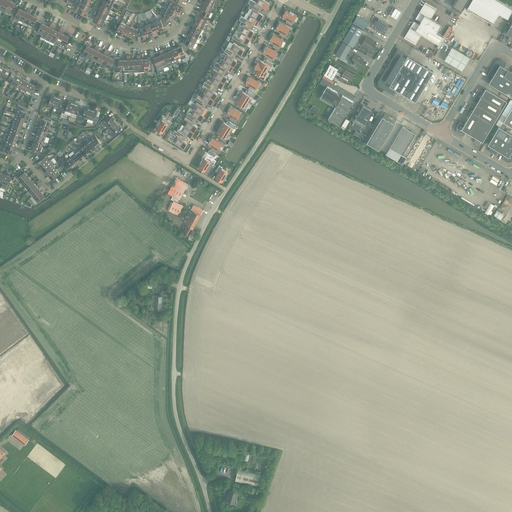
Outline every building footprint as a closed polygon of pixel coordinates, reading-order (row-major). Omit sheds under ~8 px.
[(0,8),(0,9),(4,12),(10,1),(8,0),(4,0),(1,7),(0,8)] [(110,9),(112,4),(104,0),(102,5),(110,9)] [(263,7),(266,8),(269,3),(263,0),(257,0),(256,3),(251,0),(249,0),(248,3),(259,9),(261,6),(263,7)] [(455,0),(452,6),(461,11),(467,0),(455,0)] [(499,13),(507,18),(511,10),(511,7),(499,0),(471,0),(467,9),(493,24),(499,13)] [(11,16),(10,18),(16,7),(13,6),(15,3),(10,1),(4,12),(11,16)] [(80,1),(78,5),(86,10),(89,5),(80,1)] [(166,5),(169,7),(168,7),(180,13),(181,11),(178,9),(179,6),(169,1),(166,5)] [(203,5),(202,8),(210,12),(213,7),(202,2),(201,4),(203,5)] [(259,9),(248,3),(250,4),(248,8),(253,10),(250,14),(249,14),(259,20),(262,14),(259,13),(258,12),(259,9)] [(436,32),(437,31),(441,25),(430,18),(430,17),(435,9),(426,3),(417,18),(421,20),(420,21),(420,22),(419,24),(418,25),(414,22),(405,37),(415,43),(421,33),(438,43),(443,36),(436,32)] [(75,10),(84,15),(86,10),(78,5),(75,10)] [(100,10),(108,14),(110,9),(102,5),(100,10)] [(10,18),(18,22),(23,11),(16,7),(10,18)] [(179,15),(180,13),(168,7),(166,11),(174,16),(176,13),(179,15)] [(401,11),(394,7),(390,14),(396,18),(401,11)] [(199,13),(208,17),(210,12),(202,8),(199,13)] [(18,22),(19,19),(24,22),(29,11),(27,10),(26,12),(23,11),(18,22)] [(100,10),(97,15),(105,19),(108,14),(100,10)] [(290,12),(286,10),(283,17),(287,19),(286,22),(292,25),(294,22),(293,21),(296,16),(293,14),(294,13),(290,11),(290,12)] [(24,22),(28,24),(32,15),(30,14),(30,12),(29,11),(24,22)] [(172,21),(174,16),(166,11),(164,17),(163,17),(160,14),(159,15),(160,16),(167,24),(171,20),(172,21)] [(239,20),(250,26),(252,23),(254,24),(257,25),(259,20),(249,14),(246,19),(241,16),(239,20)] [(28,24),(27,27),(34,30),(39,22),(36,20),(37,18),(32,15),(28,24)] [(109,27),(103,24),(105,19),(97,15),(95,20),(96,21),(95,23),(107,30),(109,27)] [(207,19),(198,15),(196,20),(204,24),(207,19)] [(164,27),(167,24),(160,16),(160,17),(161,19),(160,19),(155,22),(159,30),(164,28),(164,27)] [(357,16),(353,23),(363,29),(367,22),(357,16)] [(383,31),(387,24),(378,19),(373,28),(382,33),(384,34),(385,32),(383,31)] [(193,22),(192,24),(202,29),(204,24),(196,20),(194,23),(193,22)] [(239,20),(241,21),(239,24),(242,26),(240,31),(250,37),(253,31),(250,30),(249,29),(250,26),(239,20)] [(34,30),(42,34),(46,25),(39,22),(34,30)] [(42,34),(40,37),(45,39),(53,23),(51,22),(50,25),(49,27),(46,25),(42,34)] [(120,31),(118,35),(120,36),(126,24),(121,22),(117,30),(120,31)] [(155,22),(150,24),(155,36),(157,35),(156,32),(159,30),(155,22)] [(45,39),(50,41),(55,30),(52,28),(53,27),(55,24),(53,23),(45,39)] [(279,35),(285,38),(287,35),(286,34),(289,28),(280,23),(276,29),(281,32),(279,35)] [(124,34),(127,35),(131,27),(126,24),(120,36),(122,37),(124,34)] [(153,37),(155,36),(150,24),(145,26),(149,35),(152,33),(153,37)] [(191,25),(193,26),(191,29),(200,33),(202,34),(204,30),(202,29),(192,24),(191,25)] [(352,24),(342,41),(353,47),(362,30),(352,24)] [(141,28),(138,29),(138,37),(144,36),(144,37),(149,35),(145,26),(141,28)] [(55,30),(50,41),(54,44),(62,28),(60,27),(58,31),(55,30)] [(132,37),(138,37),(138,29),(136,29),(131,27),(127,35),(132,38),(132,37)] [(54,44),(59,46),(64,34),(61,33),(64,29),(62,28),(54,44)] [(191,29),(190,32),(188,31),(187,33),(197,38),(200,39),(202,35),(200,33),(191,29)] [(250,37),(240,31),(237,36),(234,34),(232,38),(241,43),(243,40),(245,41),(247,42),(250,37)] [(195,42),(197,38),(187,33),(186,34),(188,35),(187,38),(195,42)] [(68,34),(67,36),(64,34),(59,46),(65,49),(68,42),(70,42),(73,36),(68,34)] [(273,46),(279,50),(281,47),(280,46),(283,40),(279,38),(273,35),(270,41),(274,44),(273,46)] [(374,41),(366,37),(362,43),(362,44),(360,49),(366,52),(369,47),(370,48),(374,41)] [(184,40),(181,43),(187,49),(190,46),(193,47),(195,48),(197,44),(195,43),(195,42),(187,38),(185,41),(184,40)] [(85,59),(87,56),(91,48),(88,46),(89,45),(84,42),(81,48),(82,48),(83,49),(79,56),(85,59)] [(342,42),(335,54),(344,59),(350,47),(342,42)] [(179,47),(177,48),(180,57),(181,59),(186,57),(185,55),(184,52),(187,49),(181,43),(179,45),(179,47)] [(227,46),(225,50),(234,55),(235,52),(240,55),(243,49),(233,43),(230,48),(227,46)] [(91,48),(87,56),(91,59),(97,47),(95,46),(94,49),(91,48)] [(97,47),(91,59),(96,61),(100,52),(97,51),(98,49),(99,48),(97,47)] [(173,47),(171,48),(176,59),(180,57),(177,48),(174,49),(173,47)] [(263,53),(266,54),(268,55),(266,58),(272,62),(274,59),(273,58),(276,52),(267,47),(266,48),(265,47),(264,50),(265,50),(263,53)] [(467,62),(471,64),(474,60),(452,47),(444,60),(462,70),(467,62)] [(170,51),(167,52),(171,61),(173,65),(177,62),(176,59),(171,48),(169,49),(170,51)] [(380,86),(393,94),(396,90),(415,101),(433,71),(407,56),(408,55),(398,49),(379,81),(378,82),(378,83),(379,85),(379,86),(380,86)] [(99,66),(107,51),(105,50),(103,54),(100,52),(96,61),(100,63),(99,66)] [(159,51),(161,55),(158,56),(164,69),(164,68),(167,66),(168,68),(168,67),(161,50),(159,51)] [(163,50),(161,50),(168,67),(173,65),(171,61),(167,52),(164,53),(163,50)] [(225,50),(223,53),(226,55),(223,60),(234,66),(237,60),(232,58),(234,55),(225,50)] [(99,66),(104,68),(109,57),(106,55),(108,51),(107,51),(99,66)] [(358,66),(359,67),(363,59),(355,55),(351,62),(355,64),(353,67),(357,69),(358,66)] [(147,59),(144,59),(144,69),(144,71),(147,71),(147,72),(149,72),(153,72),(153,73),(154,73),(153,69),(152,65),(150,56),(147,57),(147,59)] [(154,56),(150,56),(152,65),(154,64),(155,64),(156,67),(157,71),(164,69),(158,56),(155,57),(154,56)] [(112,58),(109,57),(104,68),(105,65),(108,67),(107,69),(113,72),(117,57),(113,57),(112,58)] [(121,70),(124,70),(123,60),(120,60),(120,58),(117,57),(113,72),(120,72),(121,70)] [(216,62),(214,65),(224,71),(226,68),(230,71),(234,66),(223,60),(220,64),(216,62)] [(267,71),(270,66),(271,67),(273,63),(266,60),(265,63),(263,61),(261,61),(260,60),(259,62),(258,62),(256,65),(267,71)] [(504,67),(506,63),(502,60),(500,60),(498,60),(496,61),(495,62),(491,68),(496,71),(493,75),(501,80),(507,69),(504,67)] [(324,75),(332,79),(338,69),(330,64),(324,75)] [(215,66),(213,70),(216,71),(213,76),(224,82),(227,77),(222,74),(224,71),(214,65),(215,66)] [(256,65),(254,68),(255,69),(254,71),(256,72),(258,73),(257,76),(263,80),(265,77),(264,76),(267,71),(256,65)] [(0,76),(5,79),(10,71),(5,68),(0,76)] [(488,83),(504,92),(509,84),(501,80),(493,75),(496,71),(491,68),(486,77),(491,79),(488,83)] [(501,80),(509,84),(511,79),(511,69),(511,71),(507,69),(501,80)] [(347,80),(350,82),(354,75),(345,70),(343,75),(341,74),(338,79),(344,83),(344,82),(345,80),(346,81),(347,80)] [(11,72),(6,80),(11,83),(16,75),(11,72)] [(11,94),(15,88),(16,86),(21,78),(16,75),(11,83),(14,85),(13,86),(12,86),(8,92),(11,94)] [(205,82),(204,82),(214,88),(216,85),(221,88),(224,82),(213,76),(211,81),(208,79),(206,82),(205,82)] [(247,80),(246,83),(250,86),(248,89),(256,94),(259,90),(258,89),(261,84),(249,77),(249,78),(248,77),(247,80)] [(21,78),(16,86),(21,89),(25,81),(21,78)] [(21,89),(25,92),(30,83),(25,81),(21,89)] [(204,82),(202,85),(206,88),(203,93),(214,99),(217,94),(212,91),(214,88),(204,82)] [(30,83),(25,92),(30,94),(32,95),(34,91),(33,90),(35,86),(30,83)] [(339,126),(353,101),(342,95),(341,97),(337,93),(337,92),(327,86),(323,93),(320,99),(335,107),(328,119),(339,126)] [(479,89),(477,93),(502,108),(506,101),(485,88),(483,92),(479,89)] [(240,92),(238,96),(249,102),(252,97),(253,98),(254,95),(248,91),(246,94),(242,91),(241,93),(240,92)] [(195,98),(195,99),(204,104),(205,101),(210,104),(214,99),(203,93),(204,93),(202,98),(197,95),(195,99),(195,98)] [(502,108),(477,93),(474,98),(478,100),(476,104),(497,116),(502,108)] [(51,105),(54,106),(57,97),(52,95),(50,100),(47,99),(44,106),(47,107),(48,107),(50,106),(51,105)] [(237,100),(236,102),(240,104),(238,107),(245,111),(246,108),(245,107),(249,102),(238,96),(236,99),(237,100)] [(61,104),(63,99),(57,97),(54,106),(57,107),(56,110),(61,112),(64,105),(61,104)] [(195,99),(193,102),(196,104),(193,109),(204,115),(207,110),(202,107),(204,104),(195,99)] [(61,112),(70,115),(74,103),(68,101),(67,106),(64,105),(61,112)] [(81,111),(78,111),(80,105),(74,103),(70,115),(78,118),(81,111)] [(467,109),(471,112),(479,116),(493,124),(497,116),(476,104),(474,107),(470,105),(467,109)] [(18,109),(16,114),(26,117),(26,116),(25,116),(26,112),(23,111),(24,108),(18,105),(16,108),(18,109)] [(356,129),(360,131),(361,128),(364,130),(367,125),(365,123),(372,111),(372,110),(372,111),(363,105),(355,118),(350,127),(351,126),(356,129)] [(88,119),(91,109),(85,107),(83,112),(81,111),(78,118),(78,120),(82,121),(84,120),(85,118),(88,119)] [(229,111),(227,114),(232,116),(230,119),(236,123),(238,120),(237,119),(240,113),(237,111),(237,110),(235,109),(234,110),(231,108),(230,108),(228,111),(229,111)] [(95,117),(97,111),(91,109),(88,119),(87,121),(95,125),(98,118),(95,117)] [(188,112),(186,116),(194,120),(195,118),(200,120),(204,115),(193,109),(194,110),(191,114),(188,112)] [(469,134),(473,127),(479,116),(471,112),(464,125),(459,122),(457,126),(456,128),(456,130),(457,132),(459,133),(463,136),(465,131),(469,134)] [(366,142),(379,150),(395,124),(394,123),(396,119),(385,113),(383,117),(382,116),(366,142)] [(511,115),(508,113),(503,122),(511,127),(511,115)] [(24,118),(25,119),(26,117),(16,114),(14,119),(23,122),(24,118)] [(186,116),(184,119),(187,121),(184,126),(193,131),(197,126),(192,123),(194,120),(186,116)] [(479,116),(473,127),(469,134),(476,138),(473,142),(480,146),(493,124),(479,116)] [(42,118),(40,123),(49,126),(52,120),(49,119),(44,117),(43,118),(42,118)] [(106,125),(109,128),(116,121),(112,117),(108,121),(106,118),(100,123),(104,127),(106,125)] [(158,126),(156,129),(157,129),(156,130),(159,132),(159,131),(162,133),(165,128),(168,130),(172,123),(163,118),(160,122),(160,121),(157,125),(158,126)] [(341,126),(345,128),(350,120),(346,118),(341,126)] [(14,119),(12,124),(22,128),(22,126),(21,126),(23,122),(14,119)] [(118,132),(116,130),(120,126),(116,121),(109,128),(111,131),(109,133),(112,137),(118,132)] [(221,123),(219,126),(230,133),(233,128),(234,129),(236,125),(229,121),(227,124),(225,123),(223,122),(222,124),(221,123)] [(38,128),(47,131),(49,126),(40,123),(38,128)] [(20,129),(22,129),(22,128),(12,124),(10,129),(19,132),(20,129)] [(174,131),(184,137),(185,134),(190,137),(193,131),(184,126),(181,131),(178,129),(176,132),(174,131)] [(218,130),(217,132),(219,134),(221,135),(219,138),(225,142),(227,139),(226,138),(230,133),(219,126),(217,130),(218,130)] [(415,133),(402,126),(390,147),(403,155),(415,133)] [(502,159),(506,161),(507,162),(509,162),(511,161),(511,160),(511,134),(498,126),(488,144),(491,146),(488,151),(495,155),(498,150),(504,154),(502,159)] [(38,128),(37,133),(46,136),(47,131),(38,128)] [(10,129),(8,134),(18,138),(19,136),(18,136),(19,132),(10,129)] [(174,131),(172,134),(175,136),(172,141),(183,148),(187,142),(182,140),(184,137),(174,131)] [(357,137),(361,139),(364,140),(366,136),(360,132),(357,137)] [(17,139),(18,139),(18,138),(8,134),(5,133),(4,138),(7,139),(15,142),(17,139)] [(37,133),(35,138),(44,141),(47,143),(49,138),(46,136),(37,133)] [(95,136),(91,139),(97,146),(101,143),(95,136)] [(42,147),(44,141),(35,138),(33,143),(42,147)] [(212,138),(208,144),(213,147),(211,150),(217,153),(219,151),(219,150),(218,150),(221,144),(212,138)] [(14,146),(15,142),(7,139),(5,144),(15,148),(15,147),(14,146)] [(93,150),(97,146),(91,139),(87,143),(93,150)] [(39,152),(40,152),(42,147),(33,143),(31,149),(34,150),(33,151),(39,153),(39,152)] [(87,143),(83,146),(89,153),(93,150),(87,143)] [(3,150),(2,152),(7,153),(7,151),(12,153),(13,149),(14,149),(15,148),(5,144),(3,150)] [(85,157),(89,153),(83,146),(78,150),(85,157)] [(390,147),(386,154),(402,164),(407,157),(403,155),(390,147)] [(78,150),(74,153),(80,160),(85,157),(78,150)] [(73,151),(69,155),(70,157),(76,164),(80,160),(74,153),(73,151)] [(40,161),(38,163),(42,167),(49,161),(45,157),(44,158),(43,157),(39,160),(40,161)] [(72,167),(76,164),(70,157),(66,160),(72,167)] [(201,164),(198,167),(204,171),(207,166),(210,168),(214,162),(211,160),(210,161),(204,158),(203,160),(202,160),(200,163),(201,164)] [(49,161),(42,167),(45,171),(52,165),(54,163),(51,159),(49,161)] [(45,171),(48,175),(56,169),(52,165),(45,171)] [(219,166),(215,172),(218,173),(215,178),(221,181),(224,178),(224,179),(227,175),(226,174),(227,172),(222,169),(222,168),(219,166)] [(52,180),(59,174),(56,169),(48,175),(52,180)] [(15,176),(21,183),(28,177),(25,172),(23,174),(21,171),(15,176)] [(0,186),(0,188),(5,190),(5,189),(7,189),(9,183),(8,183),(10,176),(4,174),(1,183),(0,186)] [(21,183),(25,187),(32,181),(28,177),(21,183)] [(188,184),(176,178),(168,190),(166,189),(165,192),(172,196),(171,199),(173,201),(173,202),(171,202),(167,209),(169,210),(168,211),(180,216),(185,206),(177,203),(179,200),(188,184)] [(36,185),(32,181),(25,187),(28,191),(36,185)] [(28,191),(32,196),(39,190),(36,185),(28,191)] [(32,196),(38,203),(43,198),(41,196),(43,194),(39,190),(32,196)] [(492,216),(497,208),(487,202),(482,210),(482,211),(491,216),(492,216)] [(184,232),(189,235),(203,210),(193,205),(184,222),(188,224),(184,232)] [(501,219),(503,215),(496,211),(494,215),(501,219)] [(161,309),(162,296),(152,295),(152,303),(154,303),(154,308),(161,309)] [(0,352),(24,334),(0,302),(0,352)] [(0,433),(16,418),(21,414),(24,418),(61,386),(43,362),(43,356),(28,337),(0,358),(0,433)] [(29,440),(22,435),(18,440),(25,445),(29,440)] [(235,482),(258,487),(261,475),(238,469),(235,482)] [(235,499),(236,499),(238,493),(229,490),(228,496),(227,496),(225,500),(234,503),(235,499)]
